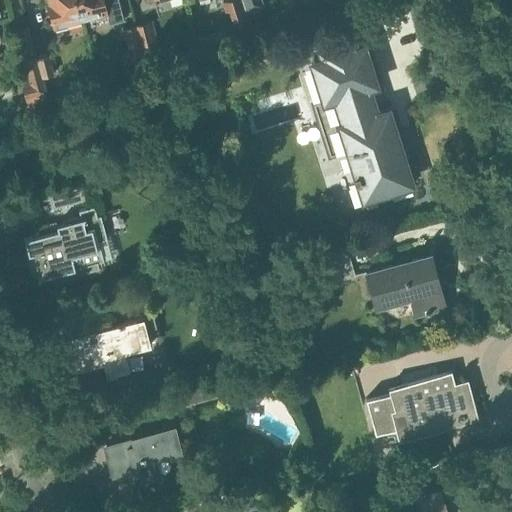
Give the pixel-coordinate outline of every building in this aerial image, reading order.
[(49,0),(50,3),(47,4),(55,33),(68,30),(67,26),(81,23),(75,0),(49,0)] [(95,19),(96,22),(109,19),(111,27),(125,23),(119,0),(75,0),(81,23),(95,19)] [(229,0),(226,1),(232,21),(246,17),(240,0),(229,0)] [(241,0),(246,14),(265,8),(262,0),(241,0)] [(135,25),(141,45),(158,41),(152,21),(135,25)] [(119,29),(122,39),(126,38),(129,48),(141,45),(135,25),(119,29)] [(410,183),(387,111),(375,115),(366,87),(374,84),(362,47),(355,50),(352,41),(321,51),(323,60),(313,63),(324,98),(312,102),(313,103),(316,102),(319,111),(316,112),(319,123),(322,122),(325,131),(322,132),(330,157),(349,151),(356,174),(354,175),(356,182),(359,181),(364,198),(377,193),(375,188),(384,185),(386,191),(410,183)] [(53,53),(37,57),(43,77),(55,74),(52,63),(56,62),(53,53)] [(24,60),(27,71),(29,70),(32,80),(43,77),(37,57),(24,60)] [(27,71),(29,81),(22,83),(29,108),(49,103),(42,77),(43,77),(32,80),(29,70),(27,71)] [(82,186),(49,195),(53,208),(86,199),(82,186)] [(25,238),(29,254),(33,253),(40,278),(67,270),(74,268),(76,276),(100,269),(98,262),(104,261),(99,241),(107,239),(101,215),(97,216),(94,206),(79,210),(81,218),(57,224),(58,230),(25,238)] [(323,252),(332,283),(355,276),(347,245),(323,252)] [(365,271),(375,308),(409,299),(414,316),(445,307),(430,253),(365,271)] [(177,276),(156,282),(160,296),(181,290),(177,276)] [(151,345),(147,330),(156,327),(153,315),(68,337),(77,370),(104,363),(108,378),(116,376),(116,374),(130,370),(126,352),(151,345)] [(388,387),(389,392),(366,398),(375,434),(395,428),(397,433),(476,412),(470,388),(457,392),(452,370),(388,387)] [(213,382),(173,393),(176,407),(216,397),(213,382)] [(131,437),(106,443),(118,490),(142,483),(143,484),(144,484),(144,485),(149,483),(148,480),(161,477),(160,476),(162,476),(157,458),(183,451),(176,424),(131,436),(131,437)] [(254,487),(228,494),(233,511),(244,511),(259,508),(254,487)] [(418,511),(446,511),(440,490),(414,497),(418,511)] [(336,502),(338,511),(354,511),(351,498),(336,502)]
